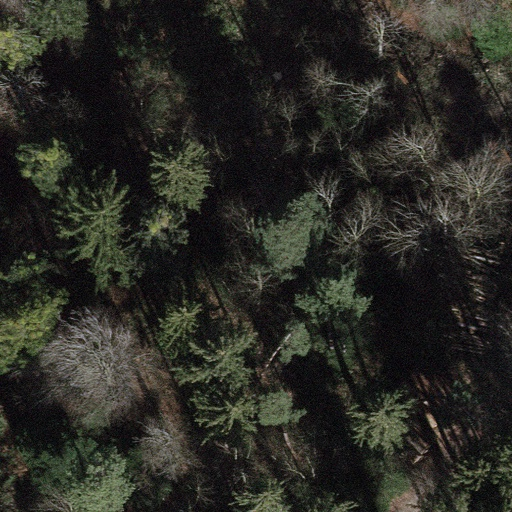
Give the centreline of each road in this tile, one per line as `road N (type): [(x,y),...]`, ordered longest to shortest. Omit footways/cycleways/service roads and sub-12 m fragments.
road 1 (track): [(511,206),(477,116),(391,29)]
road 2 (track): [(414,511),(511,383)]
